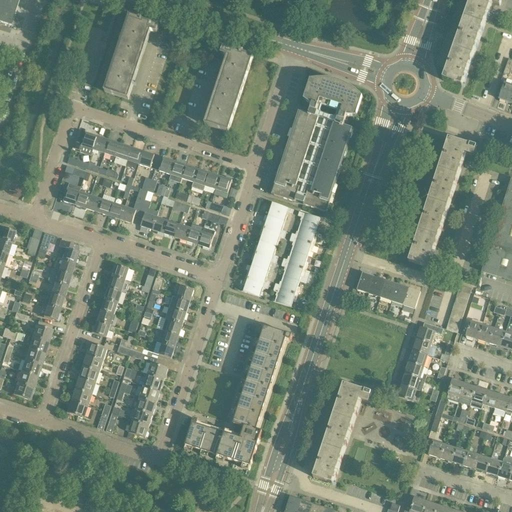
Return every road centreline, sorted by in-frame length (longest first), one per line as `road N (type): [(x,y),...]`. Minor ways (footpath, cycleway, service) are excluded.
road 1 (tertiary): [(262,511),(398,103)]
road 2 (residential): [(254,168),(71,108)]
road 3 (residential): [(161,460),(217,280)]
road 4 (residential): [(43,422),(102,243)]
road 5 (tertiary): [(293,47),(159,4)]
road 6 (residential): [(254,168),(293,47)]
road 7 (residential): [(161,460),(43,422)]
road 8 (residential): [(217,280),(102,243)]
